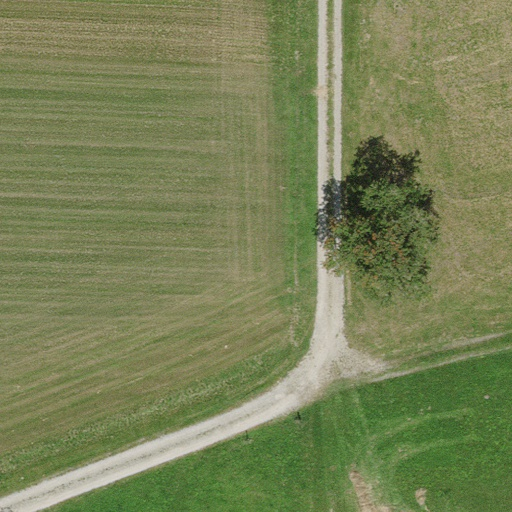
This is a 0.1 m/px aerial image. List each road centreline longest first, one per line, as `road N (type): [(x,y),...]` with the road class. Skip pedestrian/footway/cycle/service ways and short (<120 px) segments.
road 1 (track): [(13,511),(345,372),(511,344)]
road 2 (track): [(345,372),(342,0)]
